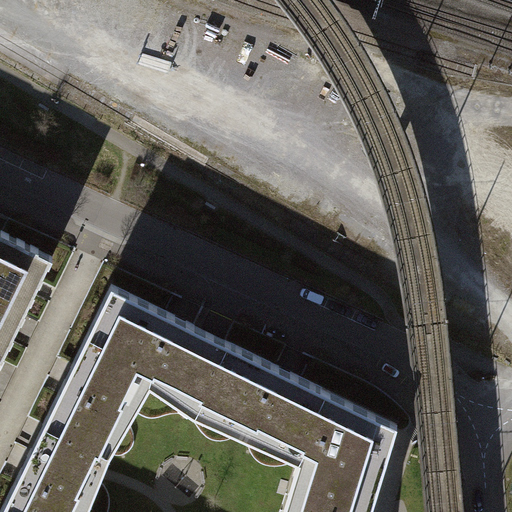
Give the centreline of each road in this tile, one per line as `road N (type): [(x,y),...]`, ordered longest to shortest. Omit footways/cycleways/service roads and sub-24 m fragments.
road 1 (residential): [(107,218),(439,372),(474,426)]
road 2 (residential): [(0,454),(107,218)]
